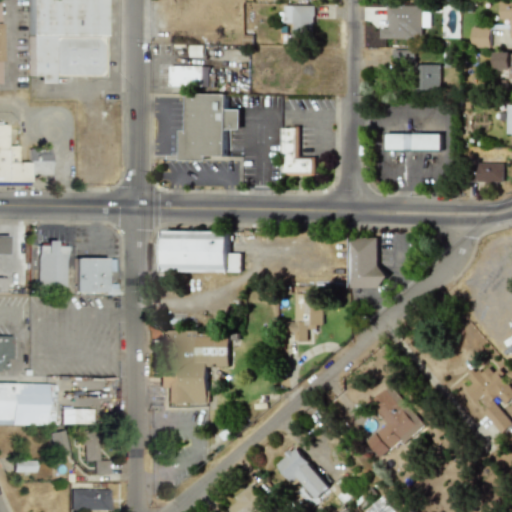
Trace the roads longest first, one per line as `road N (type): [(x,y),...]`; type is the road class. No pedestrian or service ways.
road 1 (residential): [(135,511),(137,0)]
road 2 (tertiary): [(0,203),(468,216)]
road 3 (residential): [(169,511),(442,274),(468,216)]
road 4 (residential): [(349,212),(350,0)]
